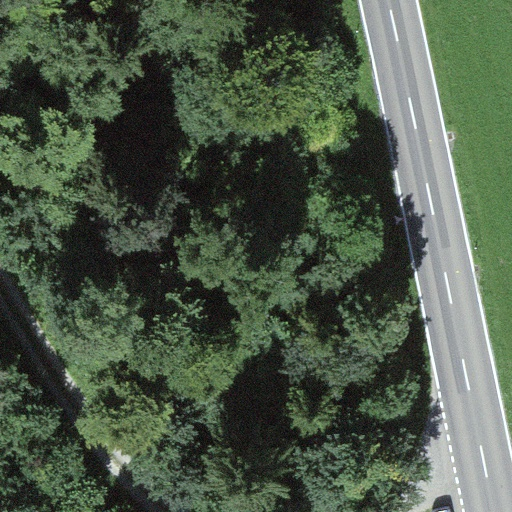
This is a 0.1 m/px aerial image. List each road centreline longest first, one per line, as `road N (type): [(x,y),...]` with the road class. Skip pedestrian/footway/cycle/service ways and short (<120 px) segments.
road 1 (tertiary): [(497,511),(392,0)]
road 2 (track): [(150,511),(111,473),(0,277)]
